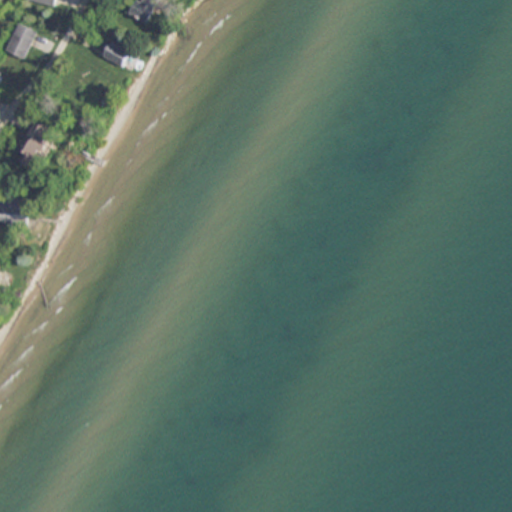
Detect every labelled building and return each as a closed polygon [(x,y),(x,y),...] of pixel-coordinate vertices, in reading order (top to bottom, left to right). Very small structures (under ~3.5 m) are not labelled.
[(135,0),(129,15),(150,23),(158,0),(143,0),(143,2),(138,0),(135,0)] [(6,50),(25,59),(38,30),(19,22),(6,50)] [(128,69),(136,55),(111,40),(102,54),(128,69)] [(0,87),(1,88),(8,74),(0,70),(0,87)] [(59,134),(43,122),(19,156),(36,167),(59,134)] [(33,198),(0,198),(0,221),(33,221),(33,198)]
